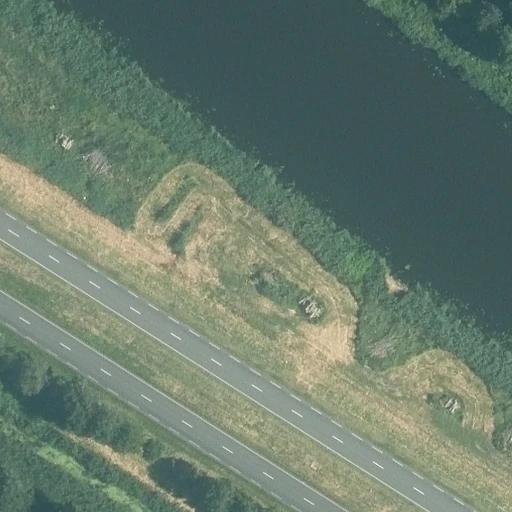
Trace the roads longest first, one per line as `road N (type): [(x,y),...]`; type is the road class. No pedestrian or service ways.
road 1 (primary): [(447,511),(0,227)]
road 2 (primary): [(0,309),(316,511)]
